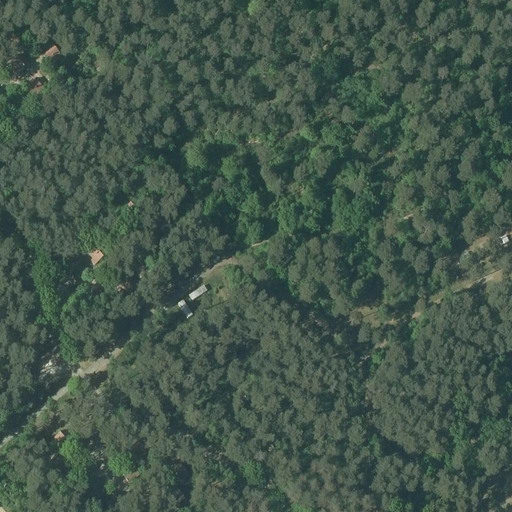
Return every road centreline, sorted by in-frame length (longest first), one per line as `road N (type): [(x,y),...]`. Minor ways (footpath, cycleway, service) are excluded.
road 1 (track): [(511,152),(482,186),(369,240),(226,254),(43,0)]
road 2 (residential): [(0,220),(27,250),(33,310),(79,378),(0,444)]
road 3 (unknown): [(79,378),(226,254)]
